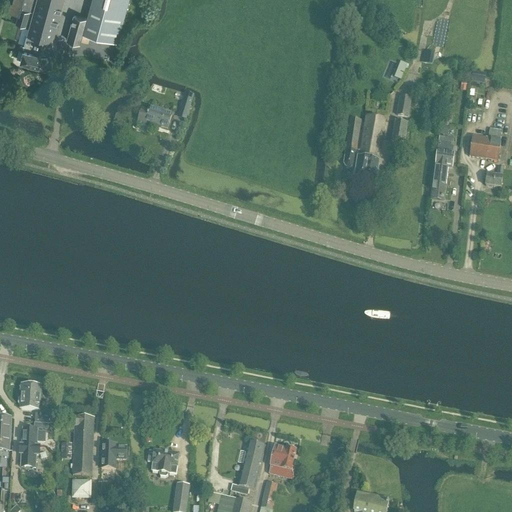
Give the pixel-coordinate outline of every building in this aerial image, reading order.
[(17,23),(27,26),(33,0),(14,0),(13,4),(12,4),(9,13),(19,16),(17,23)] [(63,0),(37,0),(24,49),(21,60),(46,67),(49,56),(52,43),(57,26),(63,0)] [(80,43),(83,32),(117,42),(127,0),(93,0),(89,19),(74,15),(68,39),(80,43)] [(473,73),(471,83),(484,85),(486,75),(473,73)] [(186,95),(180,112),(187,115),(192,99),(193,97),(192,97),(186,95)] [(397,116),(407,118),(410,101),(400,99),(397,116)] [(138,122),(146,125),(146,124),(167,130),(171,116),(150,109),(149,113),(142,111),(138,122)] [(360,153),(356,153),(361,123),(350,121),(344,157),(343,166),(344,168),(345,170),(350,171),(353,168),(354,164),(356,164),(353,182),(376,185),(379,162),(378,162),(385,121),(365,118),(360,153)] [(391,147),(404,149),(407,125),(394,123),(391,147)] [(440,127),(439,136),(446,137),(447,128),(441,127),(440,127)] [(469,158),(497,163),(500,142),(501,132),(489,130),(487,140),(472,137),(469,158)] [(431,203),(444,205),(448,168),(452,169),(454,156),(451,155),(452,145),(439,144),(438,154),(437,154),(431,203)] [(501,179),(503,170),(498,169),(497,178),(487,176),(485,187),(500,190),(501,188),(502,179),(501,179)] [(20,410),(21,410),(39,412),(41,387),(21,386),(20,398),(18,400),(18,405),(20,407),(20,410)] [(36,414),(36,424),(49,425),(49,418),(40,418),(41,415),(36,414)] [(0,452),(9,453),(11,419),(0,418),(0,452)] [(75,432),(73,477),(91,477),(94,419),(67,418),(67,431),(68,431),(68,432),(75,432)] [(20,452),(20,456),(22,456),(21,469),(23,469),(24,470),(26,471),(27,471),(29,471),(30,471),(32,470),(33,469),(35,470),(36,457),(39,457),(40,447),(36,447),(37,443),(45,444),(45,433),(37,433),(37,431),(23,430),(23,432),(22,432),(21,439),(22,439),(22,446),(21,446),(20,446),(20,447),(20,452)] [(102,443),(101,467),(115,468),(116,458),(126,458),(126,446),(116,446),(116,444),(102,443)] [(238,464),(243,465),(238,488),(232,487),(231,492),(247,497),(249,491),(254,492),(257,482),(265,448),(248,444),(246,454),(240,452),(238,464)] [(61,460),(71,460),(71,445),(62,445),(61,460)] [(268,476),(277,478),(279,470),(291,473),(295,452),(294,452),(293,449),(289,448),(287,450),(285,450),(285,451),(274,449),(270,468),(268,476)] [(158,476),(160,478),(165,479),(167,477),(167,475),(175,476),(179,456),(154,452),(154,453),(149,452),(147,463),(152,464),(150,472),(159,474),(158,476)] [(177,484),(173,511),(185,511),(189,486),(177,484)] [(261,509),(260,511),(272,511),(271,511),(277,487),(266,485),(261,509)] [(51,489),(43,493),(47,503),(56,499),(51,489)] [(249,511),(252,504),(210,494),(208,503),(219,506),(217,511),(249,511)] [(353,511),(386,511),(388,501),(357,495),(353,511)]
